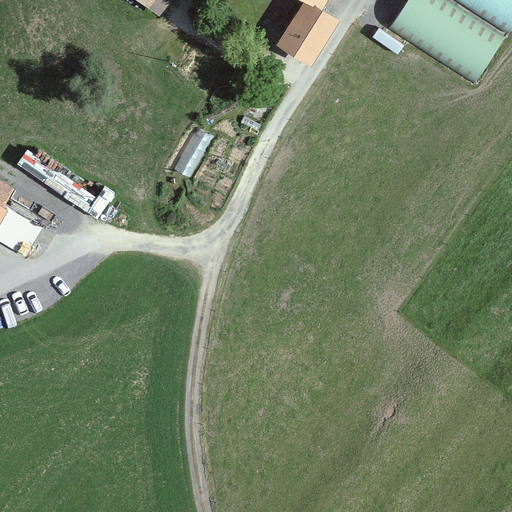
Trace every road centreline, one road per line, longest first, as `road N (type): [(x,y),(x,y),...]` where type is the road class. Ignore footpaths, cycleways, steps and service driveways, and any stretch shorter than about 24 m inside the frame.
road 1 (track): [(216,511),(202,474),(202,367),(218,248)]
road 2 (unknown): [(226,232),(196,249),(94,240),(2,281)]
